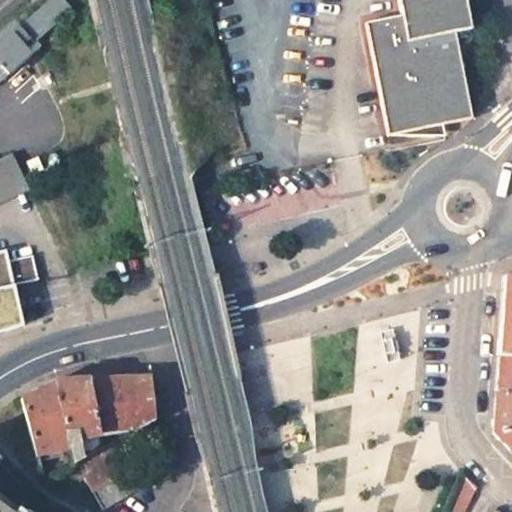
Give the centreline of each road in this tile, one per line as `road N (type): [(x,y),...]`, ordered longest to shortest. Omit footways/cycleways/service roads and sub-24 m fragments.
road 1 (secondary): [(159,329),(288,291),(422,221)]
road 2 (unclassified): [(511,483),(458,426),(470,251)]
road 3 (residential): [(159,329),(178,421),(159,511)]
road 4 (secondary): [(0,374),(159,329)]
